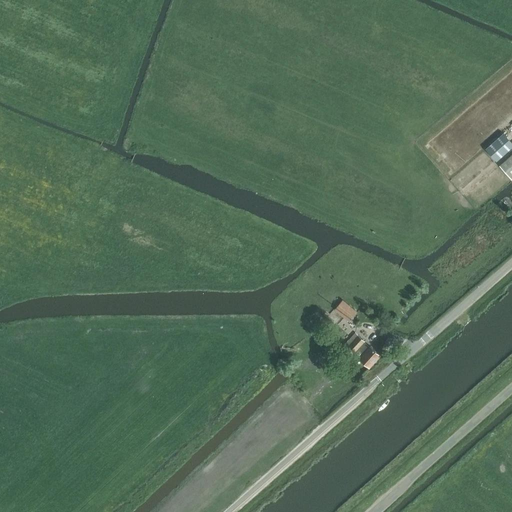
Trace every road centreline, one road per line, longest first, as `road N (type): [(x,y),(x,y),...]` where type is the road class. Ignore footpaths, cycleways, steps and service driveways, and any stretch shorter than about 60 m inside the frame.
road 1 (unclassified): [(228,511),(511,262)]
road 2 (tertiary): [(373,511),(511,388)]
